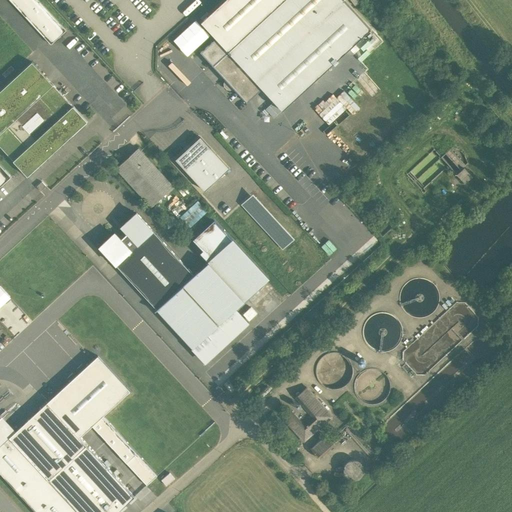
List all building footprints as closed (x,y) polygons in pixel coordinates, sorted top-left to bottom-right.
[(66,30),(38,0),(9,0),(51,44),(66,30)] [(224,0),(201,22),(216,38),(228,51),(283,0),(224,0)] [(343,0),(283,0),(228,51),(262,89),(282,110),(370,29),(343,0)] [(216,38),(200,52),(212,66),(228,51),(216,38)] [(262,89),(228,51),(212,66),(226,81),(233,88),(247,103),(262,89)] [(32,62),(0,91),(0,146),(27,176),(71,135),(72,135),(87,121),(73,106),(32,62)] [(233,88),(226,81),(225,81),(224,84),(225,87),(227,89),(229,89),(232,89),(233,88)] [(344,91),(320,115),(330,126),(348,108),(345,105),(351,99),(344,91)] [(185,150),(175,159),(186,170),(210,148),(200,137),(190,146),(188,144),(184,148),(185,150)] [(173,185),(138,148),(116,169),(151,206),(173,185)] [(210,148),(186,170),(205,191),(229,169),(210,148)] [(451,150),(448,154),(454,160),(458,156),(451,150)] [(0,186),(11,176),(0,164),(0,186)] [(472,177),(464,168),(456,175),(465,184),(472,177)] [(42,182),(37,187),(41,191),(46,186),(42,182)] [(252,193),(240,204),(281,248),(293,238),(252,193)] [(198,200),(181,217),(191,227),(208,210),(198,200)] [(161,211),(156,205),(153,208),(158,214),(161,211)] [(121,236),(120,235),(118,237),(114,233),(99,247),(116,265),(153,231),(136,213),(122,227),(125,230),(123,232),(124,233),(121,236)] [(199,252),(206,259),(229,238),(212,220),(192,238),(202,249),(199,252)] [(192,273),(153,231),(116,265),(157,309),(182,286),(194,275),(192,273)] [(229,238),(206,259),(243,299),(268,277),(231,237),(229,238)] [(323,247),(329,255),(337,249),(330,241),(323,247)] [(194,275),(182,286),(217,324),(235,307),(243,299),(206,259),(192,273),(194,275)] [(0,308),(12,297),(0,284),(0,308)] [(182,286),(157,309),(192,347),(205,335),(217,324),(182,286)] [(217,324),(205,335),(218,349),(248,321),(235,307),(217,324)] [(74,365),(87,351),(58,323),(44,337),(74,365)] [(218,349),(205,335),(192,347),(205,361),(218,349)] [(97,357),(47,402),(80,438),(92,426),(102,417),(129,392),(97,357)] [(306,387),(295,397),(314,418),(319,414),(326,422),(332,416),(306,387)] [(13,434),(9,437),(48,480),(86,445),(80,438),(47,402),(13,434)] [(300,422),(291,411),(283,418),(292,429),(300,422)] [(305,427),(297,433),(304,441),(326,422),(319,414),(314,418),(305,427)] [(102,417),(92,426),(148,486),(158,477),(102,417)] [(117,511),(134,497),(86,445),(48,480),(9,437),(13,434),(0,419),(0,473),(35,511),(117,511)] [(300,422),(292,429),(297,433),(305,427),(300,422)] [(325,436),(311,448),(318,456),(332,443),(325,436)] [(342,470),(343,474),(344,476),(349,480),(354,481),(359,480),(362,478),(365,473),(365,467),(361,460),(359,459),(355,458),(350,458),(345,461),(343,464),(342,470)]
